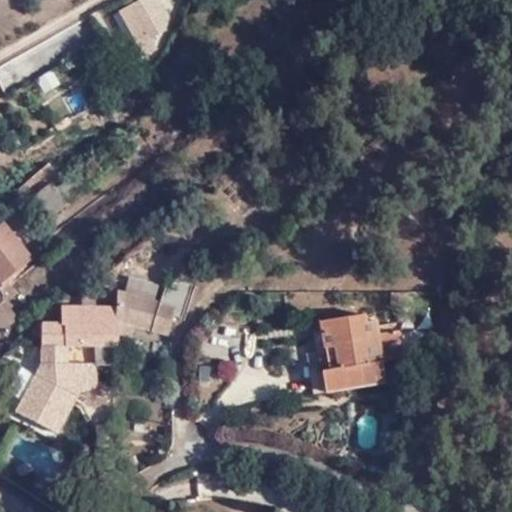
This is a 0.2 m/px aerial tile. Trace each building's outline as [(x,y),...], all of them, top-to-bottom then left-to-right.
[(142,21),(156,13),(152,7),(157,4),(155,0),(142,0),(133,5),(142,21)] [(163,28),(156,13),(142,21),(149,35),(163,28)] [(335,159),(326,168),(335,177),(345,168),(335,159)] [(50,218),(66,205),(50,184),(33,197),(50,218)] [(0,225),(0,283),(31,258),(3,223),(0,225)] [(189,284),(169,278),(165,277),(158,303),(117,291),(116,309),(61,308),(61,325),(42,325),(41,347),(48,348),(69,348),(94,348),(118,348),(118,337),(132,337),(131,327),(166,335),(169,324),(172,315),(180,318),(189,284)] [(0,352),(11,345),(2,333),(17,320),(0,298),(0,352)] [(364,315),(319,321),(327,372),(318,373),(310,375),(312,393),(385,381),(381,362),(402,359),(398,332),(378,335),(375,320),(365,321),(364,315)] [(327,372),(319,321),(310,324),(318,373),(327,372)] [(48,348),(41,347),(41,365),(35,376),(20,368),(3,399),(16,407),(14,411),(58,434),(79,392),(94,389),(97,381),(93,366),(94,365),(69,365),(69,348),(48,348)] [(94,365),(98,365),(119,365),(118,348),(94,348),(94,365)] [(58,434),(14,411),(11,418),(54,442),(58,434)]
